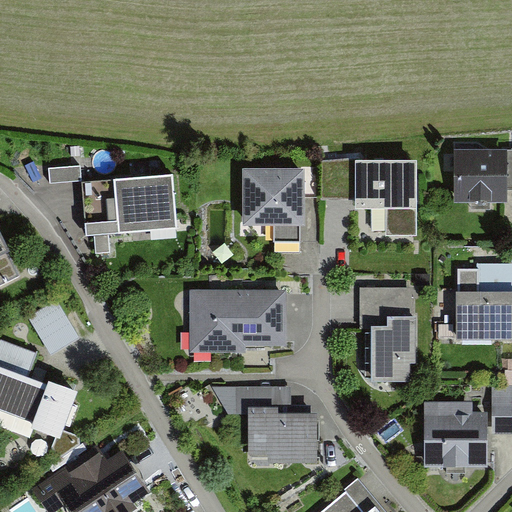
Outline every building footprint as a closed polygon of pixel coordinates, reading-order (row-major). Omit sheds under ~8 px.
[(511,149),(456,149),(456,202),(509,202),(509,190),(511,189),(511,149)] [(417,160),(321,160),(321,200),(356,200),(356,208),(387,208),(387,235),(418,235),(417,160)] [(50,184),(82,182),(83,182),(82,165),(49,168),(50,184)] [(305,168),(244,168),(244,224),(305,224),(305,168)] [(83,182),(82,182),(86,236),(95,236),(96,254),(111,253),(109,235),(177,229),(173,174),(83,182)] [(370,237),(386,237),(386,215),(371,215),(370,237)] [(10,250),(0,229),(0,286),(21,276),(9,251),(10,250)] [(456,291),(457,339),(511,338),(511,263),(478,264),(478,269),(459,269),(459,291),(456,291)] [(411,362),(416,362),(416,315),(415,315),(415,286),(360,287),(360,329),(371,329),(372,380),(411,380),(411,362)] [(287,290),(190,290),(191,353),(246,352),(246,345),(287,345),(287,290)] [(80,338),(57,299),(28,316),(51,355),(80,338)] [(38,353),(2,340),(0,345),(0,408),(1,409),(0,411),(0,427),(31,439),(35,427),(31,426),(48,383),(30,376),(38,353)] [(49,379),(48,383),(31,426),(35,427),(61,437),(79,390),(49,379)] [(293,386),(212,387),(228,414),(293,412),(293,386)] [(511,386),(493,387),(493,434),(511,434),(511,386)] [(474,402),(425,402),(425,467),(489,467),(489,412),(474,412),(474,402)] [(270,462),(319,461),(319,411),(293,412),(280,412),(280,406),(249,407),(249,457),(270,457),(270,462)] [(98,444),(32,488),(48,511),(56,511),(67,505),(71,511),(131,511),(139,507),(136,502),(152,491),(123,449),(108,459),(98,444)] [(371,511),(376,508),(379,511),(387,511),(359,478),(346,490),(347,492),(322,511),(371,511)]
